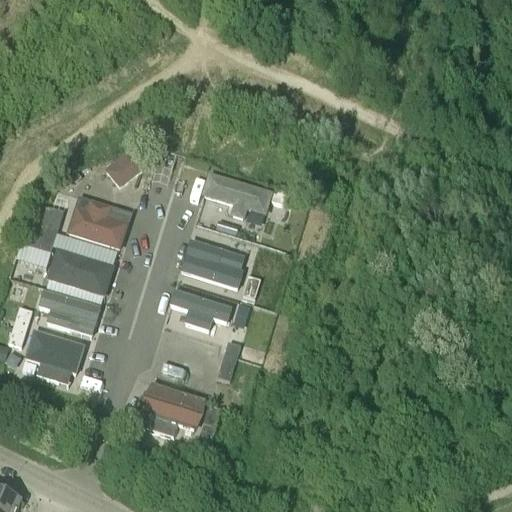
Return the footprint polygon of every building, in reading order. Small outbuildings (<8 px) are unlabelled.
[(123,159),(105,174),(117,188),(135,173),(123,159)] [(261,197),(205,180),(197,209),(253,226),(261,197)] [(294,199),(275,194),(271,206),(290,212),(294,199)] [(78,204),(67,242),(118,256),(129,218),(78,204)] [(32,222),(59,230),(63,217),(50,212),(36,208),(32,222)] [(32,222),(28,235),(55,244),(59,230),(32,222)] [(24,249),(29,250),(51,257),(55,244),(28,235),(24,249)] [(240,264),(186,248),(179,274),(232,290),(240,264)] [(56,253),(46,285),(106,305),(117,273),(56,253)] [(232,298),(178,281),(170,306),(224,323),(232,298)] [(243,299),(255,303),(260,285),(248,281),(243,299)] [(99,316),(42,300),(34,327),(92,343),(99,316)] [(21,352),(32,317),(19,313),(8,348),(21,352)] [(223,331),(168,315),(161,337),(216,353),(223,331)] [(31,339),(22,367),(69,383),(78,355),(31,339)] [(223,365),(235,369),(240,351),(228,347),(223,365)] [(199,364),(170,358),(166,372),(196,379),(199,364)] [(217,383),(229,386),(235,369),(223,365),(217,383)] [(200,405),(148,390),(139,420),(191,436),(200,405)] [(208,411),(202,433),(198,448),(210,452),(221,415),(208,411)] [(0,485),(0,511),(18,511),(21,505),(7,498),(10,490),(0,485)]
